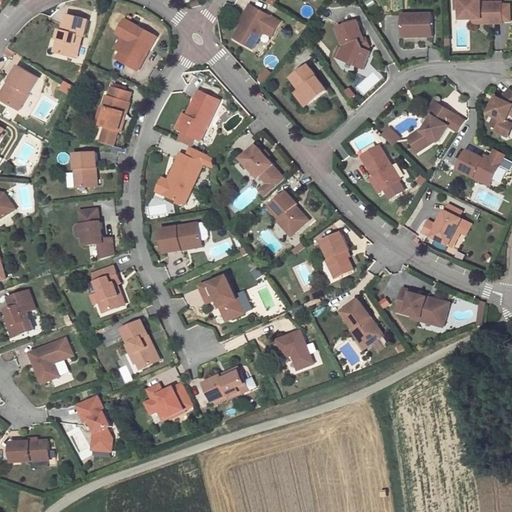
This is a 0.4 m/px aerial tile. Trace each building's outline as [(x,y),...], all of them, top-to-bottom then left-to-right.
[(511,21),(511,4),(503,4),(503,2),(483,3),(482,0),(461,0),(462,10),(466,9),(466,19),(474,19),(483,19),(483,24),(503,23),(503,21),(511,21)] [(273,36),(281,21),(272,16),(250,4),(246,11),(248,12),(242,24),(234,38),(253,49),(264,31),(273,36)] [(242,24),(248,12),(246,11),(239,23),(242,24)] [(85,37),(89,20),(68,14),(64,31),(61,30),(59,39),(61,40),(58,53),(68,55),(69,52),(79,54),(81,44),(77,43),(79,35),(83,36),(85,37)] [(434,36),(433,14),(403,15),(404,37),(434,36)] [(148,54),(158,36),(127,19),(119,34),(124,36),(129,39),(123,52),(118,59),(139,71),(143,64),(141,62),(146,53),(148,54)] [(364,48),(362,42),(365,41),(365,39),(358,21),(338,29),(346,48),(345,50),(341,59),(357,66),(360,59),(368,62),(372,52),(364,48)] [(123,52),(129,39),(124,36),(117,49),(123,52)] [(371,46),(368,38),(365,39),(365,41),(362,42),(364,48),(371,46)] [(341,59),(345,50),(341,48),(337,57),(341,59)] [(365,69),(368,62),(360,59),(357,66),(365,69)] [(329,91),(309,65),(292,78),(302,91),(312,104),(329,91)] [(20,111),(39,77),(19,66),(10,82),(14,85),(5,101),(20,111)] [(266,84),(274,74),(268,69),(259,79),(266,84)] [(5,101),(14,85),(10,82),(0,99),(5,101)] [(122,132),(131,103),(130,103),(133,93),(112,87),(109,96),(108,96),(105,106),(107,107),(102,124),(101,126),(105,127),(100,143),(114,146),(119,131),(122,132)] [(507,122),(511,111),(511,90),(511,89),(501,98),(499,103),(495,102),(490,114),(496,116),(492,124),(495,131),(502,134),(506,133),(509,126),(508,122),(507,122)] [(202,141),(221,100),(200,90),(188,115),(181,131),(202,141)] [(312,104),(302,91),(297,95),(307,107),(312,104)] [(434,116),(441,105),(435,101),(428,113),(434,116)] [(102,124),(107,107),(105,106),(102,105),(97,124),(101,126),(102,124)] [(440,143),(450,126),(460,132),(467,121),(441,105),(434,116),(424,132),(422,130),(410,138),(419,153),(435,142),(436,140),(440,143)] [(181,131),(188,115),(185,114),(177,129),(181,131)] [(509,137),(511,130),(511,124),(508,122),(509,126),(506,133),(502,134),(505,135),(509,137)] [(403,138),(392,127),(390,129),(401,140),(403,138)] [(401,140),(390,129),(384,136),(395,146),(401,140)] [(265,153),(259,146),(243,160),(260,179),(276,164),(269,157),(265,153)] [(402,180),(381,146),(363,157),(375,177),(384,191),(386,190),(402,180)] [(186,205),(205,164),(215,168),(214,157),(192,147),(188,155),(182,153),(169,180),(171,181),(164,195),(186,205)] [(494,183),(506,159),(496,154),(494,158),(487,154),(485,158),(469,150),(459,169),(476,178),(478,175),(494,183)] [(506,159),(508,155),(497,150),(496,154),(506,159)] [(97,187),(96,168),(99,168),(97,152),(75,154),(78,188),(97,187)] [(492,186),(494,183),(478,175),(476,178),(492,186)] [(164,195),(171,181),(169,180),(164,177),(158,192),(164,195)] [(384,191),(375,177),(372,179),(381,193),(384,191)] [(402,180),(386,190),(391,198),(407,189),(402,180)] [(13,204),(6,193),(0,192),(0,220),(9,214),(6,209),(13,204)] [(311,221),(296,206),(298,204),(287,192),(270,207),(276,213),(282,220),(296,234),(311,221)] [(9,214),(17,209),(13,204),(6,209),(9,214)] [(457,224),(460,218),(463,211),(450,205),(442,220),(440,225),(439,226),(433,237),(454,247),(460,236),(456,234),(460,226),(457,224)] [(103,229),(102,222),(101,222),(99,209),(81,211),(83,224),(79,224),(76,228),(78,236),(81,238),(84,238),(85,246),(100,244),(101,260),(115,256),(113,238),(104,239),(104,233),(101,232),(101,229),(103,229)] [(294,237),(296,234),(282,220),(280,222),(294,237)] [(210,237),(208,224),(205,222),(200,223),(203,240),(208,239),(210,237)] [(433,237),(439,226),(430,222),(424,233),(433,237)] [(203,240),(200,223),(162,230),(167,253),(183,250),(182,243),(190,242),(191,245),(204,243),(203,240)] [(350,257),(347,252),(350,251),(351,250),(342,233),(323,242),(331,260),(340,278),(356,270),(350,257)] [(183,250),(204,246),(204,243),(191,245),(190,242),(182,243),(183,250)] [(294,250),(297,255),(306,251),(304,245),(294,250)] [(492,257),(488,253),(484,258),(488,262),(492,257)] [(340,278),(331,260),(329,261),(338,279),(340,278)] [(125,306),(117,285),(122,283),(115,266),(94,274),(101,292),(105,302),(101,304),(105,314),(125,306)] [(259,268),(252,272),(256,281),(264,277),(259,268)] [(238,295),(228,274),(201,286),(209,304),(219,300),(225,313),(228,312),(232,320),(246,314),(246,313),(238,295)] [(35,330),(28,312),(37,309),(31,291),(11,298),(15,309),(17,315),(12,317),(8,319),(12,327),(16,325),(20,336),(35,330)] [(446,324),(451,306),(428,300),(429,297),(420,295),(404,291),(398,312),(416,316),(446,324)] [(105,302),(101,292),(97,293),(101,304),(105,302)] [(253,309),(245,292),(238,295),(246,313),(253,309)] [(451,306),(451,303),(429,297),(428,300),(451,306)] [(385,336),(376,323),(373,325),(370,319),(372,318),(360,300),(343,313),(355,329),(353,331),(359,339),(364,336),(371,346),(385,336)] [(485,326),(487,303),(480,302),(478,326),(485,326)] [(446,324),(416,316),(415,319),(445,327),(446,324)] [(158,351),(152,341),(147,344),(144,338),(150,335),(142,320),(123,330),(130,345),(133,343),(138,352),(134,354),(139,364),(142,370),(158,363),(153,353),(158,351)] [(20,336),(16,325),(12,327),(15,338),(20,336)] [(315,364),(302,331),(278,340),(286,358),(294,355),(300,370),(315,364)] [(152,341),(150,335),(144,338),(147,344),(152,341)] [(371,346),(364,336),(359,339),(366,349),(371,346)] [(64,360),(56,343),(32,354),(45,384),(62,376),(56,364),(64,360)] [(138,352),(133,343),(130,345),(128,346),(132,355),(134,354),(138,352)] [(162,361),(158,351),(153,353),(158,363),(162,361)] [(124,384),(134,382),(129,365),(120,367),(124,384)] [(224,379),(241,370),(240,367),(222,375),(224,379)] [(239,386),(247,382),(247,381),(241,370),(224,379),(222,375),(205,384),(214,403),(215,402),(231,395),(233,398),(243,394),(239,386)] [(257,387),(253,378),(247,381),(247,382),(251,390),(257,387)] [(251,390),(247,382),(239,386),(243,394),(251,390)] [(195,406),(184,383),(169,391),(170,394),(167,396),(165,392),(161,384),(150,390),(155,400),(148,403),(153,414),(160,411),(165,421),(195,406)] [(217,406),(233,398),(231,395),(215,402),(217,406)] [(109,428),(112,426),(106,413),(107,412),(99,397),(79,406),(87,422),(90,421),(93,420),(99,432),(96,434),(95,441),(98,443),(98,446),(113,448),(114,438),(109,428)] [(99,432),(93,420),(90,421),(96,434),(99,432)] [(51,460),(50,440),(39,441),(35,441),(13,443),(14,463),(51,460)]
